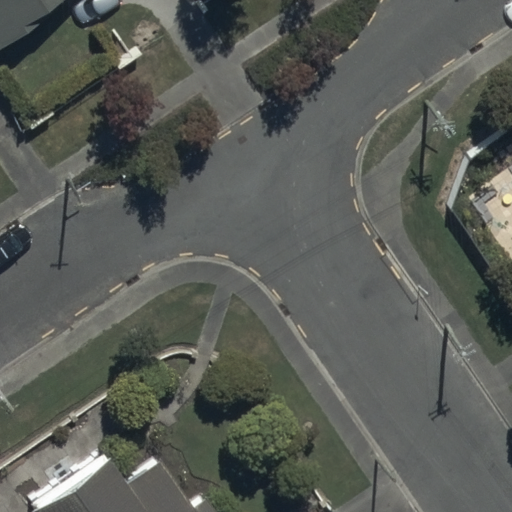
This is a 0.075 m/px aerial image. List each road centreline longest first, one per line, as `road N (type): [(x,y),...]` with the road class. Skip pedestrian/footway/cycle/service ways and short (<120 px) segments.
road 1 (residential): [(253,149),(497,511)]
road 2 (residential): [(0,316),(253,149)]
road 3 (residential): [(253,149),(469,0)]
